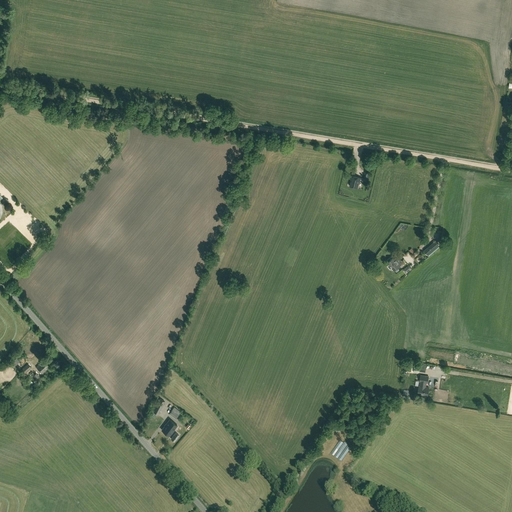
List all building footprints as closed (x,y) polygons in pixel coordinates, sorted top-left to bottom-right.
[(359,182),(360,177),(352,176),(350,186),(357,187),(359,182)] [(428,255),(439,245),(436,240),(424,250),(428,255)] [(395,259),(393,257),(388,262),(394,270),(402,264),(397,258),(395,259)] [(42,374),(49,367),(43,360),(36,367),(42,374)] [(25,373),(32,368),(28,363),(22,369),(21,371),(23,374),(22,375),(24,377),(26,375),(25,373)] [(32,376),(35,380),(32,382),(29,378),(27,379),(29,381),(28,382),(26,383),(26,384),(29,388),(34,384),(35,385),(38,382),(35,380),(39,377),(36,373),(32,376)] [(427,383),(428,376),(420,375),(419,381),(420,381),(419,386),(417,394),(427,396),(429,387),(425,387),(425,382),(427,383)] [(399,379),(402,385),(408,382),(406,376),(399,379)] [(160,399),(153,411),(158,414),(164,401),(160,399)] [(176,419),(179,413),(181,412),(179,411),(174,407),(169,414),(176,419)] [(177,425),(169,419),(161,430),(169,436),(177,425)] [(175,442),(180,435),(176,432),(171,439),(175,442)]
